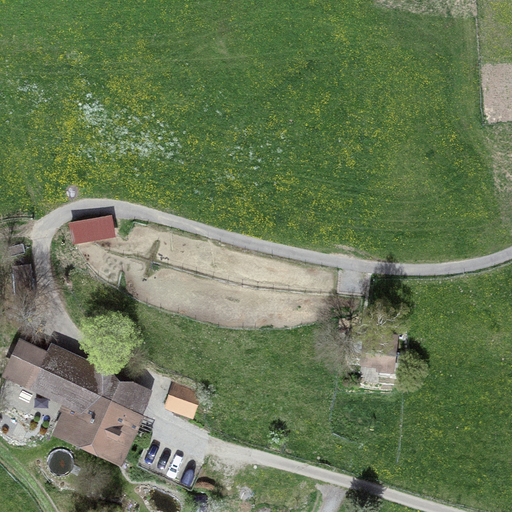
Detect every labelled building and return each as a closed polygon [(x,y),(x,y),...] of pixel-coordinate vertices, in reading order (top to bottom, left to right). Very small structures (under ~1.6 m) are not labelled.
[(106,238),(102,216),(61,224),(65,245),(106,238)] [(15,271),(19,309),(33,308),(29,269),(15,271)] [(384,364),(385,363),(399,365),(401,344),(385,343),(385,338),(370,336),(367,362),(384,364)] [(133,420),(126,417),(140,387),(54,347),(49,358),(21,345),(8,374),(72,403),(59,431),(117,456),(133,420)] [(204,389),(179,380),(170,405),(195,415),(204,389)]
